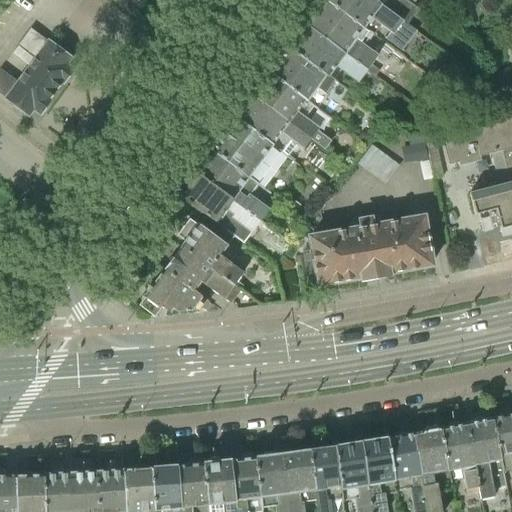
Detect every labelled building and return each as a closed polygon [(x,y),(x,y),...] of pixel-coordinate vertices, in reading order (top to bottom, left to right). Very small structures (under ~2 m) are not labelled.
[(323,0),(306,23),(369,69),(379,55),(365,46),(372,34),(324,0),(323,0)] [(417,31),(408,24),(374,0),(324,0),(372,34),(379,25),(390,33),(386,39),(402,51),(417,31)] [(418,9),(413,6),(416,0),(374,0),(408,24),(418,9)] [(358,84),(369,69),(306,23),(289,47),(329,77),(337,67),(358,84)] [(35,57),(27,68),(18,80),(2,68),(0,70),(0,92),(6,96),(4,98),(29,116),(34,110),(41,115),(51,101),(50,100),(57,90),(62,83),(63,84),(74,70),(67,65),(72,58),(31,28),(19,45),(35,57)] [(269,74),(312,105),(317,109),(326,96),(325,95),(335,81),(329,77),(289,47),(269,74)] [(253,97),(311,140),(319,146),(327,136),(318,130),(320,128),(303,117),(312,105),(269,74),(253,97)] [(303,151),(311,140),(253,97),(236,118),(281,151),(288,140),(303,151)] [(480,156),(493,153),(501,186),(470,194),(476,215),(488,212),(489,218),(481,220),(484,232),(501,228),(503,237),(511,235),(511,114),(441,132),(449,164),(459,162),(460,166),(482,160),(480,156)] [(211,153),(257,186),(281,152),(281,151),(236,118),(211,153)] [(374,143),(360,162),(387,182),(401,163),(374,143)] [(196,174),(261,222),(270,209),(250,195),(257,186),(211,153),(196,174)] [(252,234),(261,222),(196,174),(179,196),(206,216),(234,238),(243,244),(251,234),(252,234)] [(231,303),(240,292),(244,287),(237,282),(243,273),(221,256),(234,238),(206,216),(197,226),(190,221),(179,236),(186,241),(181,248),(166,268),(144,297),(146,299),(141,306),(156,317),(161,310),(161,311),(163,308),(171,314),(174,310),(178,313),(193,312),(198,305),(203,309),(204,309),(207,311),(209,311),(213,305),(209,302),(209,301),(194,290),(201,281),(231,303)] [(359,229),(310,238),(313,255),(300,257),(304,279),(317,277),(319,285),(362,278),(363,280),(389,275),(389,273),(432,265),(424,217),(375,225),(373,218),(358,221),(359,229)] [(511,414),(493,418),(503,472),(511,470),(511,414)] [(506,487),(503,472),(493,418),(468,423),(483,499),(495,497),(494,490),(506,487)] [(480,500),(483,499),(468,423),(441,429),(451,482),(463,479),(465,490),(466,490),(466,494),(479,492),(480,500)] [(442,511),(438,484),(451,482),(441,429),(416,434),(427,511),(442,511)] [(413,511),(427,511),(416,434),(388,439),(396,491),(410,489),(413,511)] [(361,443),(371,511),(387,511),(384,493),(396,491),(388,439),(361,443)] [(356,511),(371,511),(361,443),(337,447),(343,500),(343,501),(354,500),(356,511)] [(331,511),(330,501),(343,500),(337,447),(310,451),(316,501),(317,511),(331,511)] [(304,511),(304,503),(316,501),(310,451),(282,455),(290,511),(304,511)] [(275,511),(290,511),(282,455),(256,458),(262,508),(275,507),(275,511)] [(262,511),(262,508),(256,458),(231,461),(237,511),(262,511)] [(237,511),(231,461),(203,464),(209,511),(237,511)] [(175,466),(180,511),(209,511),(203,464),(175,466)] [(180,511),(175,466),(151,468),(155,511),(170,510),(170,511),(180,511)] [(123,470),(125,511),(155,511),(151,468),(123,470)] [(125,511),(123,470),(96,472),(99,511),(125,511)] [(99,511),(96,472),(69,474),(71,511),(99,511)] [(71,511),(69,474),(44,475),(45,511),(71,511)] [(18,511),(17,476),(0,475),(0,511),(18,511)] [(45,511),(44,475),(17,476),(18,511),(45,511)]
